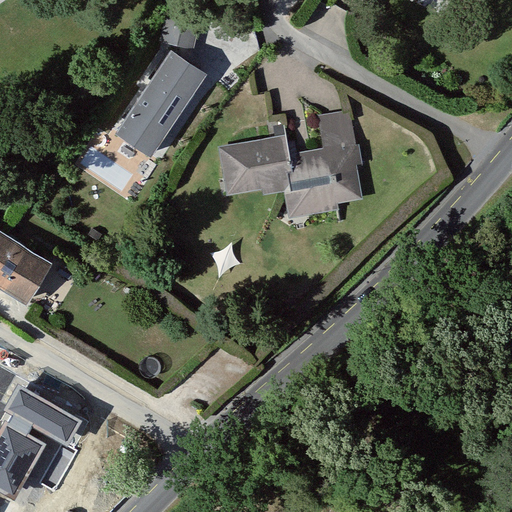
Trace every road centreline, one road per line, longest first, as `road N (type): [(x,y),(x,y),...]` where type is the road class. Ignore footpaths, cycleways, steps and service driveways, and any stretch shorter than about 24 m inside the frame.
road 1 (tertiary): [(194,460),(383,289),(504,160)]
road 2 (residential): [(504,160),(288,36),(264,0)]
road 3 (residential): [(194,460),(163,430),(0,333)]
